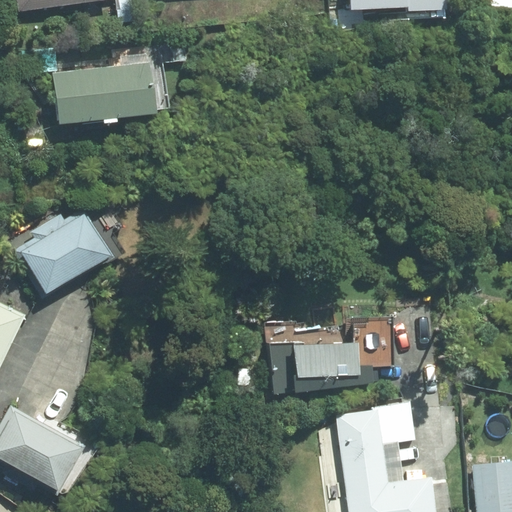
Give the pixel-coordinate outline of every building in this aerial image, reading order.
[(19,0),(21,9),(83,0),(19,0)] [(130,0),(114,0),(118,22),(134,19),(130,0)] [(431,0),(341,0),(342,8),(394,5),(394,10),(432,8),(431,0)] [(152,60),(53,71),(59,121),(158,110),(152,60)] [(32,236),(12,248),(41,298),(113,256),(83,206),(64,217),(61,211),(29,230),(32,236)] [(0,363),(25,313),(0,300),(0,363)] [(271,393),(374,379),(373,364),(388,364),(386,314),(344,316),(345,339),(261,341),(271,393)] [(249,384),(250,367),(234,367),(234,384),(249,384)] [(63,493),(88,443),(11,405),(0,427),(0,461),(7,465),(3,472),(39,489),(42,483),(63,493)] [(329,412),(342,511),(429,511),(425,475),(380,481),(370,406),(329,412)] [(511,511),(511,469),(511,458),(465,463),(470,511),(511,511)]
